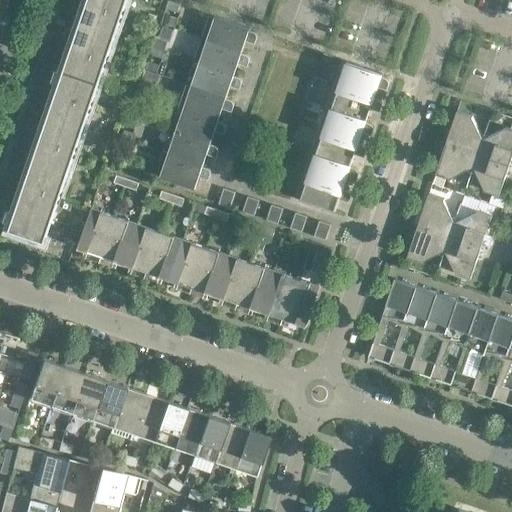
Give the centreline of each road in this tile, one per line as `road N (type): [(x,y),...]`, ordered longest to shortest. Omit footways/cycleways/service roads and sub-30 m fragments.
road 1 (residential): [(327,372),(455,10)]
road 2 (tertiary): [(297,385),(0,284)]
road 3 (tertiary): [(511,460),(341,401)]
